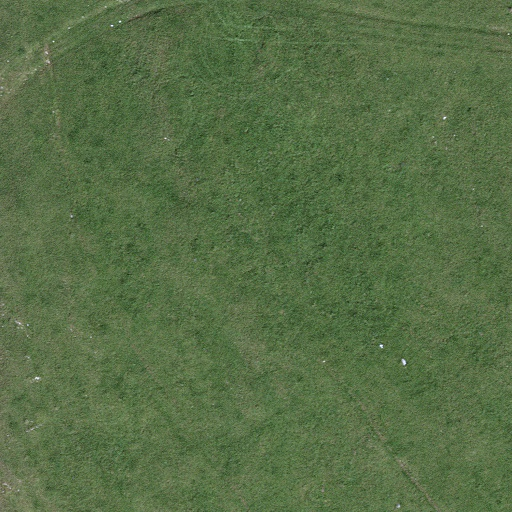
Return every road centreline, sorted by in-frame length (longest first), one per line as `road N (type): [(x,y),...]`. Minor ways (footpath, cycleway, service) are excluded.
road 1 (track): [(511,42),(276,0)]
road 2 (track): [(152,0),(99,21),(0,92)]
